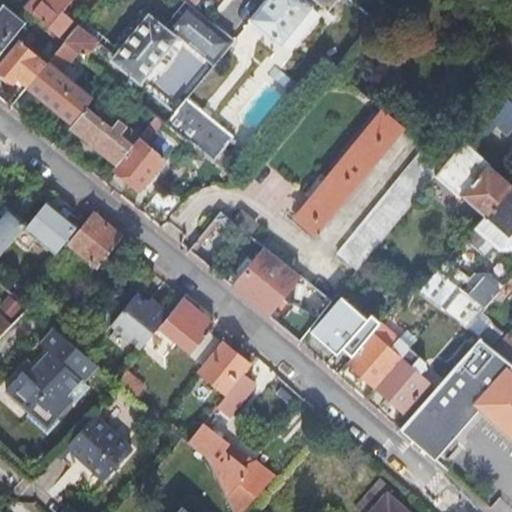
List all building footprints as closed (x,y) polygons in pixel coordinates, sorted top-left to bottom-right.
[(32,16),(57,37),(70,21),(62,14),(73,0),(35,0),(26,11),(32,16)] [(311,8),(300,0),(266,0),(253,17),(249,22),(280,47),(311,8)] [(309,0),(327,14),(338,0),(309,0)] [(177,38),(214,67),(232,45),(231,44),(220,35),(207,25),(185,7),(165,32),(148,18),(114,58),(111,55),(111,53),(100,44),(99,44),(96,42),(96,43),(82,31),(87,24),(89,21),(86,18),(81,24),(65,43),(79,55),(110,80),(116,85),(129,96),(136,102),(145,90),(139,85),(177,38)] [(0,10),(0,55),(24,26),(3,8),(0,10)] [(165,32),(167,29),(157,20),(154,23),(165,32)] [(497,42),(478,27),(468,40),(505,69),(511,75),(511,47),(500,38),(497,42)] [(72,127),(85,111),(92,103),(61,77),(79,55),(65,43),(45,68),(28,89),(26,90),(72,127)] [(28,89),(45,68),(19,45),(0,67),(0,79),(4,84),(11,83),(13,85),(17,80),(28,89)] [(353,51),(335,73),(349,84),(366,63),(353,51)] [(506,136),(511,128),(511,105),(501,95),(482,117),(494,128),(506,136)] [(213,165),(225,174),(235,162),(225,153),(235,141),(186,101),(166,126),(195,150),(213,165)] [(71,129),(116,167),(131,149),(119,139),(126,131),(117,124),(110,131),(85,111),(72,127),(71,129)] [(297,224),(300,227),(388,117),(381,111),(376,117),(380,121),(297,224)] [(292,221),(297,224),(380,121),(376,117),(292,221)] [(314,238),(403,129),(392,120),(388,117),(300,227),(314,238)] [(483,142),(494,128),(482,117),(471,131),(483,142)] [(116,167),(113,171),(138,192),(162,163),(144,148),(163,124),(156,118),(131,149),(116,167)] [(461,199),(483,218),(508,188),(487,169),(488,167),(461,144),(445,164),(434,177),(459,200),(461,199)] [(355,274),(369,257),(434,177),(445,164),(426,148),(337,258),(355,274)] [(483,218),(464,240),(484,257),(493,247),(497,251),(511,249),(511,184),(508,188),(483,218)] [(54,257),(77,230),(64,218),(59,215),(48,204),(25,231),(54,257)] [(0,257),(26,226),(6,210),(0,216),(0,257)] [(63,210),(59,215),(64,218),(68,214),(63,210)] [(234,223),(251,233),(257,223),(240,212),(234,223)] [(236,227),(220,214),(188,253),(191,256),(218,223),(231,233),(236,227)] [(93,215),(86,223),(67,246),(95,269),(104,258),(114,246),(121,237),(93,215)] [(239,267),(226,284),(234,290),(267,317),(279,327),(286,318),(290,309),(288,307),(280,301),(299,278),(274,258),(264,250),(252,264),(247,260),(241,267),(239,267)] [(449,257),(444,263),(493,301),(505,289),(487,276),(474,277),(449,257)] [(441,313),(465,331),(493,301),(444,263),(417,294),(441,313)] [(140,351),(159,330),(169,317),(160,310),(152,309),(147,305),(136,296),(111,328),(140,351)] [(11,321),(15,324),(28,310),(20,303),(13,297),(11,299),(22,310),(11,321)] [(0,310),(11,321),(22,310),(11,299),(0,310)] [(370,335),(379,325),(369,317),(364,322),(339,300),(310,333),(335,356),(341,350),(351,359),(370,335)] [(150,301),(147,305),(152,309),(160,310),(150,301)] [(159,330),(160,330),(190,355),(207,334),(212,328),(181,302),(169,317),(159,330)] [(0,339),(9,330),(0,320),(0,339)] [(398,341),(379,325),(370,335),(389,352),(398,341)] [(82,384),(97,368),(86,359),(53,331),(39,346),(49,356),(28,378),(22,373),(5,391),(30,414),(39,404),(55,419),(71,401),(67,396),(79,382),(82,384)] [(221,345),(207,334),(190,355),(204,366),(221,345)] [(363,380),(375,390),(409,351),(398,341),(389,352),(370,335),(351,359),(346,365),(358,375),(363,380)] [(511,342),(506,339),(492,353),(508,366),(511,362),(511,342)] [(410,420),(400,431),(433,460),(480,407),(511,435),(511,379),(507,375),(511,369),(511,368),(510,367),(508,366),(492,353),(490,351),(479,342),(435,392),(410,420)] [(226,396),(242,376),(249,366),(221,345),(204,366),(198,373),(226,396)] [(375,390),(410,420),(435,392),(417,376),(426,365),(409,351),(375,390)] [(363,380),(358,375),(354,380),(359,384),(363,380)] [(226,396),(216,408),(229,418),(255,386),(242,376),(226,396)] [(120,387),(135,400),(144,390),(129,377),(120,387)] [(47,429),(55,419),(39,404),(30,414),(47,429)] [(129,452),(92,417),(64,447),(57,455),(55,457),(69,470),(78,478),(86,469),(101,482),(129,452)] [(202,426),(187,444),(207,462),(225,497),(232,511),(244,511),(273,479),(255,464),(248,466),(245,471),(233,462),(237,457),(235,452),(228,446),(202,426)] [(229,443),(228,446),(235,452),(237,457),(233,462),(245,471),(248,466),(255,464),(229,443)] [(374,511),(387,498),(375,487),(353,511),(374,511)] [(374,511),(376,511),(390,498),(388,496),(387,498),(374,511)] [(405,511),(390,498),(376,511),(405,511)]
